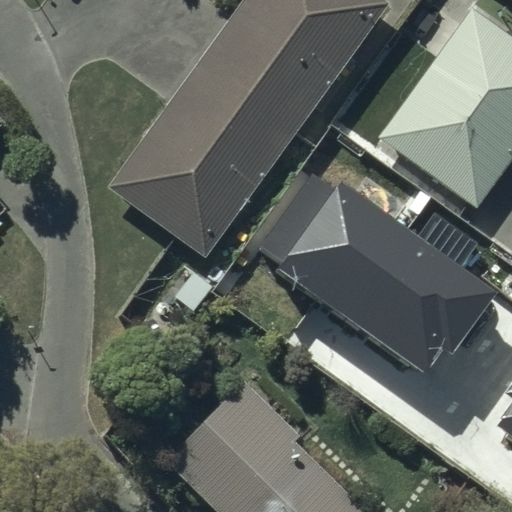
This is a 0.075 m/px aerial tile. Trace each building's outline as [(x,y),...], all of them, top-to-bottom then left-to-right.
[(235,0),(106,178),(205,250),(385,0),(235,0)] [(511,29),(469,0),(468,0),(377,131),(476,203),(511,152),(511,29)] [(431,390),(496,303),(341,190),(277,277),(431,390)] [(243,371),(163,452),(222,511),(373,511),(293,432),(299,426),(243,371)] [(511,449),(511,419),(498,439),(511,449)] [(455,511),(443,503),(437,511),(455,511)]
